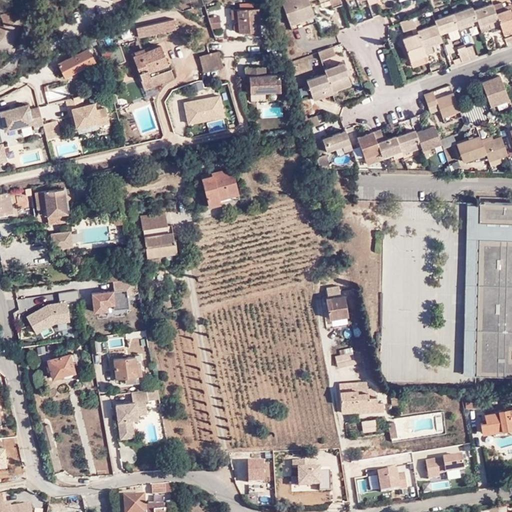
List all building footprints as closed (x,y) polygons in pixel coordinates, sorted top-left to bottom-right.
[(309,1),(308,0),(281,0),(292,30),(316,21),(309,1)] [(308,0),(309,1),(311,0),(319,0),(322,7),(331,3),(333,8),(342,5),(340,0),(308,0)] [(501,2),(492,5),(499,24),(502,32),(505,41),(511,38),(511,33),(511,30),(509,26),(511,24),(511,10),(510,11),(508,5),(503,6),(501,2)] [(489,27),(499,24),(492,5),(491,3),(472,9),(477,21),(479,27),(488,24),(489,27)] [(237,32),(239,32),(249,31),(249,36),(260,35),(258,7),(248,8),(247,4),(244,4),(244,8),(231,9),(232,18),(238,17),(238,21),(237,22),(234,23),(234,25),(233,28),(234,30),(237,32)] [(452,12),(457,26),(458,28),(477,21),(472,9),(471,6),(452,12)] [(457,26),(452,12),(434,19),(435,23),(439,33),(447,30),(450,39),(459,36),(456,27),(457,26)] [(6,13),(0,14),(0,25),(1,28),(10,25),(6,13)] [(412,17),(415,26),(423,23),(420,14),(412,17)] [(214,38),(222,38),(220,15),(208,17),(214,38)] [(174,17),(137,26),(139,36),(176,27),(174,17)] [(415,26),(412,17),(399,22),(403,30),(411,27),(415,26)] [(439,33),(435,23),(416,30),(417,32),(422,46),(430,43),(441,39),(439,33)] [(409,59),(425,53),(422,46),(417,32),(413,34),(406,37),(409,47),(405,48),(409,59)] [(507,45),(505,41),(502,32),(494,35),(498,48),(507,45)] [(430,43),(422,46),(425,53),(432,51),(430,43)] [(471,45),(465,47),(469,59),(475,57),(471,45)] [(332,46),(318,51),(321,60),(335,54),(332,46)] [(465,47),(464,46),(457,48),(462,62),(469,59),(465,47)] [(149,51),(135,56),(132,57),(141,80),(140,81),(143,89),(172,78),(168,64),(167,64),(160,47),(149,51)] [(95,61),(89,48),(59,63),(66,76),(95,61)] [(121,48),(108,54),(114,65),(126,59),(121,48)] [(133,53),(135,56),(149,51),(148,48),(133,53)] [(222,65),(220,59),(218,51),(198,56),(202,71),(222,65)] [(425,53),(409,59),(411,65),(427,59),(425,56),(425,53)] [(434,53),(425,56),(427,59),(429,66),(437,63),(434,53)] [(343,62),(324,68),(326,72),(331,88),(332,91),(351,84),(343,62)] [(245,67),(245,78),(248,78),(248,82),(248,90),(278,89),(277,72),(264,73),(263,65),(245,67)] [(323,90),(331,88),(326,72),(307,79),(314,99),(325,95),(323,90)] [(498,75),(480,81),(488,104),(506,98),(498,75)] [(434,90),(436,95),(452,89),(451,85),(434,90)] [(181,96),(186,122),(225,115),(221,90),(187,95),(181,96)] [(441,116),(459,110),(452,92),(435,98),(432,90),(423,93),(428,110),(429,112),(438,109),(441,116)] [(81,96),(67,100),(69,110),(73,109),(74,116),(77,127),(98,122),(99,126),(109,123),(106,109),(96,111),(94,104),(84,106),(81,96)] [(124,97),(120,98),(123,107),(125,107),(127,111),(133,108),(132,104),(130,104),(130,102),(127,104),(126,101),(124,97)] [(263,115),(283,115),(283,103),(263,103),(263,115)] [(34,127),(44,125),(40,107),(30,109),(29,104),(0,111),(5,130),(33,123),(34,127)] [(305,118),(313,115),(310,107),(303,110),(305,118)] [(461,116),(459,110),(441,116),(443,122),(461,116)] [(305,118),(306,124),(307,127),(319,123),(316,114),(313,115),(305,118)] [(44,125),(46,133),(56,131),(54,122),(44,125)] [(433,124),(415,131),(420,145),(421,149),(439,142),(438,138),(433,124)] [(379,128),(372,131),(375,140),(382,138),(379,128)] [(420,145),(415,131),(413,128),(394,135),(399,148),(401,152),(420,145)] [(343,150),(352,147),(345,129),(321,137),(322,138),(326,150),(341,144),(343,150)] [(356,136),(363,155),(366,163),(381,157),(380,155),(379,150),(375,140),(372,131),(356,136)] [(390,151),(399,148),(394,135),(394,134),(382,138),(375,140),(379,150),(380,155),(390,151)] [(471,156),(484,151),(481,141),(479,138),(478,134),(455,142),(462,160),(471,156)] [(506,152),(499,135),(491,138),(481,141),(484,151),(486,156),(487,159),(498,155),(506,152)] [(319,152),(326,150),(322,138),(315,140),(319,152)] [(10,142),(5,143),(8,158),(14,156),(10,142)] [(401,152),(399,148),(390,151),(392,157),(402,154),(401,152)] [(486,156),(484,151),(471,156),(472,160),(476,160),(486,156)] [(326,153),(315,156),(318,167),(330,167),(326,153)] [(498,155),(487,159),(489,164),(500,160),(498,155)] [(219,201),(239,199),(236,177),(225,179),(226,180),(216,181),(216,177),(207,179),(208,181),(204,182),(208,210),(221,208),(219,201)] [(75,194),(76,203),(91,201),(89,186),(75,188),(75,189),(75,194)] [(47,217),(67,215),(65,195),(64,190),(36,193),(38,210),(46,210),(47,217)] [(17,191),(9,192),(12,206),(19,204),(17,191)] [(9,192),(0,193),(0,213),(13,211),(12,206),(9,192)] [(240,205),(239,199),(219,201),(221,208),(240,205)] [(480,204),(479,221),(511,221),(511,202),(480,201),(480,204)] [(478,237),(479,237),(479,221),(480,204),(468,203),(467,237),(478,237)] [(139,217),(141,230),(166,226),(164,213),(139,217)] [(47,217),(48,225),(68,223),(67,215),(47,217)] [(511,221),(479,221),(479,237),(511,237),(511,221)] [(166,226),(141,230),(146,258),(159,256),(176,253),(174,241),(173,241),(170,225),(166,226)] [(71,230),(50,233),(53,249),(73,246),(71,230)] [(478,237),(467,237),(464,373),(475,373),(478,237)] [(511,237),(479,237),(476,374),(511,374),(511,237)] [(35,246),(35,240),(5,242),(7,262),(48,258),(47,245),(35,246)] [(160,262),(159,256),(146,258),(147,265),(160,262)] [(128,269),(114,271),(116,279),(129,277),(128,269)] [(114,271),(99,272),(100,282),(116,280),(116,279),(114,271)] [(329,285),(330,292),(340,290),(338,283),(329,285)] [(5,299),(16,298),(15,289),(5,290),(5,299)] [(60,291),(61,299),(79,298),(78,289),(60,291)] [(170,292),(155,294),(158,309),(170,307),(169,297),(171,297),(170,292)] [(330,321),(349,318),(345,297),(327,300),(330,321)] [(70,326),(66,301),(27,307),(30,329),(57,324),(58,328),(70,326)] [(37,348),(38,357),(47,355),(45,346),(37,348)] [(336,358),(339,370),(356,367),(353,354),(336,358)] [(53,378),(75,372),(71,355),(49,360),(53,378)] [(125,377),(138,376),(135,356),(113,359),(114,368),(115,379),(125,377)] [(367,382),(340,384),(341,414),(384,412),(383,403),(376,404),(376,395),(374,388),(367,389),(367,382)] [(147,390),(148,400),(159,398),(157,389),(147,390)] [(133,402),(116,404),(121,439),(135,437),(132,419),(138,418),(137,415),(147,413),(145,400),(148,400),(147,390),(131,393),(133,402)] [(466,396),(462,397),(463,407),(466,407),(466,408),(481,408),(481,395),(466,396)] [(500,430),(511,427),(511,414),(509,415),(508,407),(499,409),(499,411),(491,412),(487,413),(488,421),(483,422),(485,433),(494,431),(500,430)] [(374,422),(364,424),(365,432),(375,430),(374,422)] [(391,439),(398,438),(395,423),(389,424),(391,439)] [(55,446),(50,425),(42,427),(47,448),(55,446)] [(511,433),(511,427),(500,430),(501,436),(511,433)] [(440,472),(466,469),(463,451),(426,457),(429,478),(440,476),(440,472)] [(251,481),(251,491),(265,490),(262,456),(246,457),(247,463),(238,464),(239,482),(251,481)] [(331,490),(331,464),(317,464),(317,457),(292,457),(292,490),(331,490)] [(378,467),(380,489),(400,487),(398,465),(378,467)] [(367,479),(359,479),(359,489),(379,489),(379,474),(367,474),(367,479)] [(154,495),(167,493),(166,485),(153,487),(154,495)] [(0,492),(0,511),(32,511),(31,502),(11,505),(5,507),(4,504),(2,492),(0,492)] [(146,510),(146,506),(145,495),(124,496),(125,511),(165,511),(166,506),(154,506),(155,510),(146,510)]
